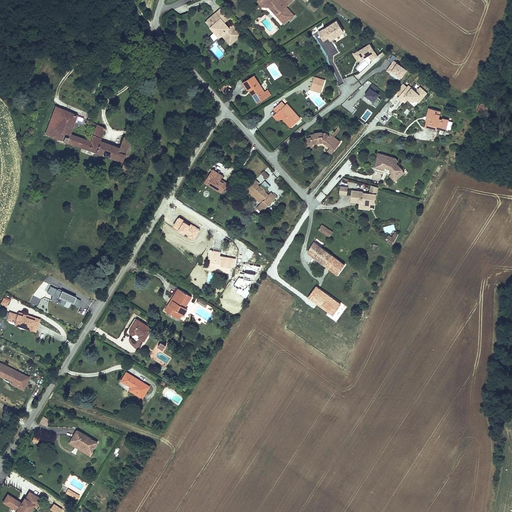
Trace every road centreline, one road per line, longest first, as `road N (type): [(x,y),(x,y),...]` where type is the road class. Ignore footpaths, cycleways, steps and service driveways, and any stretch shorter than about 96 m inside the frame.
road 1 (residential): [(0,469),(225,109)]
road 2 (unknown): [(132,70),(108,133),(131,143),(141,134),(134,73)]
road 3 (residential): [(225,109),(157,34),(162,0)]
road 4 (residential): [(311,210),(225,109)]
